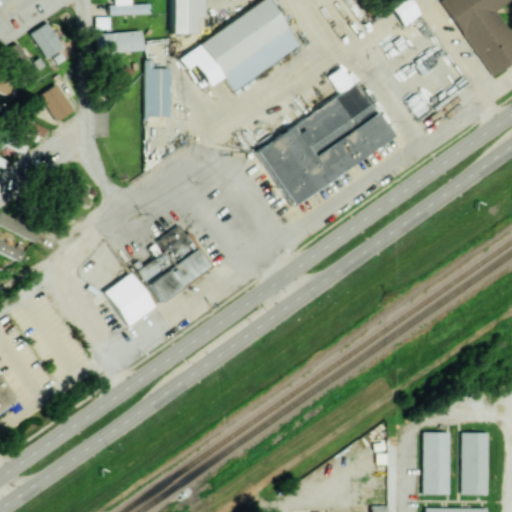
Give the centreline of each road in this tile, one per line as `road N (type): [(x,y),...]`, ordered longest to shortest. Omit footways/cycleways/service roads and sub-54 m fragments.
road 1 (primary): [(0,503),(511,141)]
road 2 (primary): [(511,109),(0,469)]
